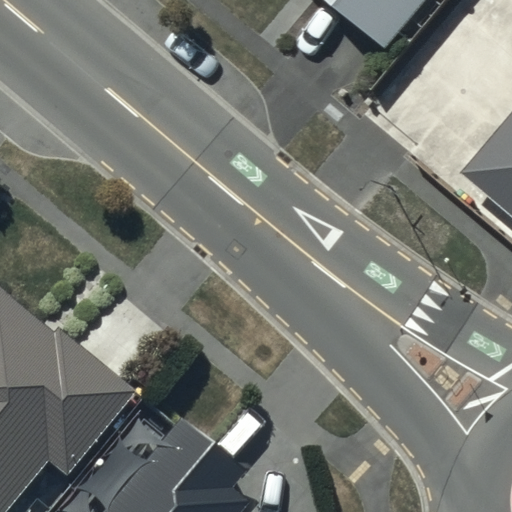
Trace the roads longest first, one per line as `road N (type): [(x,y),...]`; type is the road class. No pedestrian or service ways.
road 1 (unclassified): [(0,0),(334,280)]
road 2 (unclassified): [(470,496),(370,364),(334,280)]
road 3 (unclassified): [(334,280),(424,305),(511,361)]
